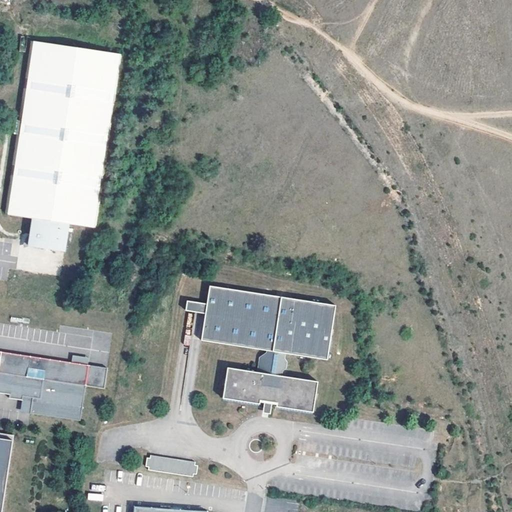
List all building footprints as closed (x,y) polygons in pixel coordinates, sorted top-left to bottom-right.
[(17,121),(15,136),(3,216),(95,230),(121,57),(29,42),(17,121)] [(15,136),(17,121),(8,120),(6,134),(15,136)] [(188,301),(186,311),(206,314),(202,341),(263,349),(262,353),(255,357),(252,372),(224,367),(219,397),(256,403),(266,404),(274,405),(310,410),(315,381),(281,376),(282,371),(287,369),(288,360),(285,358),(285,354),(327,359),(336,305),(212,286),(208,304),(188,301)] [(182,338),(202,341),(206,314),(186,311),(182,338)] [(0,395),(10,397),(9,400),(22,402),(32,404),(31,408),(30,416),(80,423),(88,366),(72,364),(0,353),(0,395)] [(72,364),(88,366),(89,359),(73,357),(72,364)] [(32,404),(22,402),(20,414),(30,416),(31,408),(32,404)] [(0,511),(2,511),(13,443),(0,440),(0,511)] [(144,477),(187,484),(188,479),(192,479),(193,472),(189,471),(189,469),(147,462),(146,466),(142,465),(141,472),(145,473),(144,477)]
